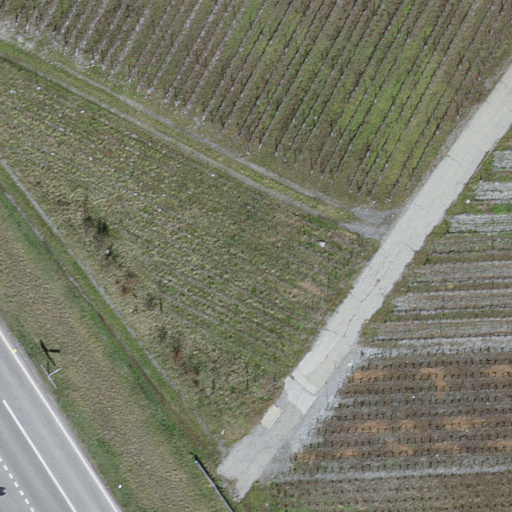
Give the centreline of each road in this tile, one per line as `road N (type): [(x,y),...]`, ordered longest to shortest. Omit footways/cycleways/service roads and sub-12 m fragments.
road 1 (track): [(239,503),(511,117)]
road 2 (tertiary): [(5,407),(73,511)]
